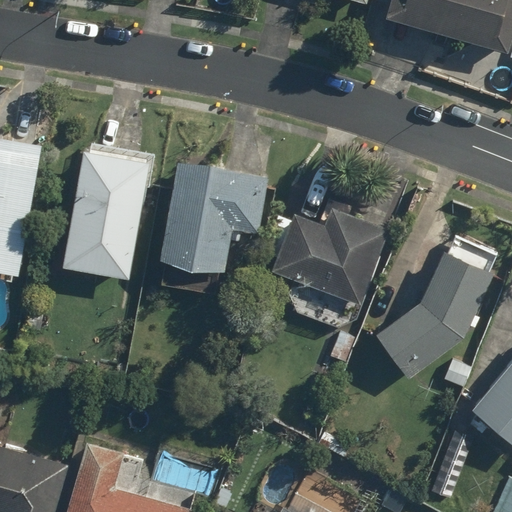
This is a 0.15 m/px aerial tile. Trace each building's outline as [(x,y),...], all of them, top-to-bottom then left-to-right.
[(511,0),(374,0),(389,5),(386,15),(509,53),(511,44),(511,0)] [(0,273),(17,277),(41,144),(0,136),(0,273)] [(129,280),(149,162),(82,150),(62,269),(129,280)] [(153,286),(220,297),(231,229),(260,234),(270,177),(175,161),(153,286)] [(357,320),(390,231),(324,206),(318,221),(290,211),(268,271),(292,281),(287,295),(294,314),(339,328),(357,320)] [(445,254),(438,251),(421,298),(373,335),(409,382),(460,342),(497,254),(452,235),(445,254)] [(511,359),(471,412),(511,443),(511,457),(506,465),(511,469),(511,359)] [(476,432),(453,424),(434,480),(457,488),(476,432)] [(195,511),(196,509),(114,485),(123,452),(85,441),(64,511),(195,511)] [(52,511),(66,467),(0,447),(0,511),(52,511)] [(511,511),(511,477),(509,476),(490,511),(511,511)]
